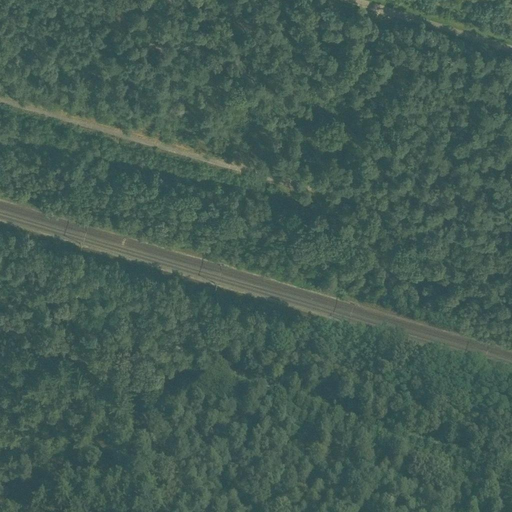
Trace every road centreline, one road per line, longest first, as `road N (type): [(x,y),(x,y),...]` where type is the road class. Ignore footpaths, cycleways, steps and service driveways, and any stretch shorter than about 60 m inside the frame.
road 1 (track): [(297,186),(275,195),(0,138)]
road 2 (track): [(319,193),(511,248)]
road 3 (track): [(371,5),(319,193)]
road 4 (track): [(230,167),(281,0)]
road 5 (unclassified): [(511,48),(352,0)]
